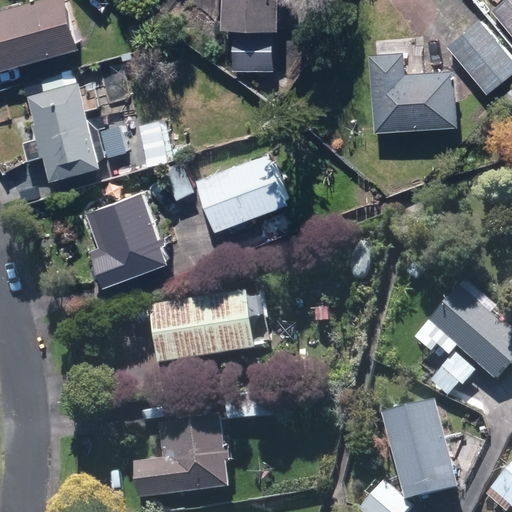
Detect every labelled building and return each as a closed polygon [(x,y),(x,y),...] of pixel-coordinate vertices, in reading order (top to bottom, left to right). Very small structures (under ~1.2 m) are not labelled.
[(28,0),(0,8),(0,67),(77,46),(64,0),(28,0)] [(228,53),(271,53),(271,27),(277,27),(276,0),(220,0),(220,26),(228,27),(228,53)] [(511,0),(500,0),(490,9),(511,35),(511,0)] [(446,45),(485,92),(511,70),(511,57),(479,18),(446,45)] [(332,34),(343,42),(350,32),(339,25),(332,34)] [(368,52),(373,130),(456,124),(452,67),(403,71),(402,49),(368,52)] [(26,93),(48,177),(98,164),(78,80),(26,93)] [(486,121),(495,129),(505,119),(496,110),(486,121)] [(168,116),(142,124),(154,162),(180,154),(168,116)] [(303,134),(284,151),(302,170),(321,153),(303,134)] [(194,178),(214,230),(286,201),(266,150),(194,178)] [(87,249),(100,285),(167,259),(141,189),(84,209),(98,246),(87,249)] [(168,209),(172,223),(184,220),(180,206),(168,209)] [(427,322),(493,380),(511,358),(511,332),(458,287),(427,322)] [(148,306),(156,364),(253,350),(244,292),(148,306)] [(337,298),(317,299),(317,322),(338,321),(337,298)] [(428,380),(446,396),(471,368),(453,352),(428,380)] [(283,393),(235,393),(234,418),(282,419),(283,393)] [(391,411),(414,497),(466,483),(443,397),(391,411)] [(131,462),(136,500),(228,488),(218,416),(157,424),(162,458),(131,462)] [(511,461),(488,489),(511,509),(511,461)] [(366,505),(372,511),(409,511),(417,504),(390,479),(366,505)]
